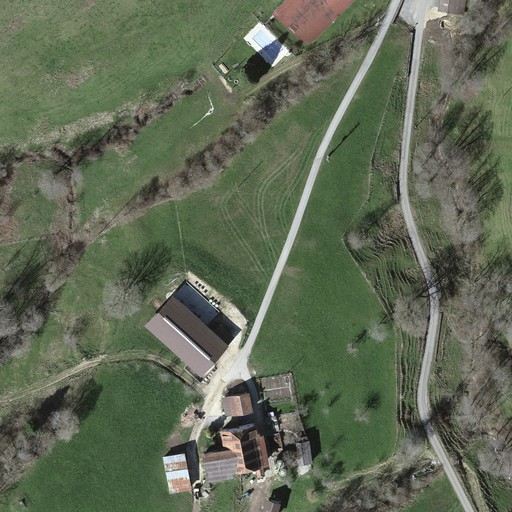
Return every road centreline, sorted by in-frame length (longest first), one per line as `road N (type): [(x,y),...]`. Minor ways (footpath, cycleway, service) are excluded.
road 1 (track): [(196,511),(198,430),(218,389),(242,364),(327,140),(397,0)]
road 2 (residential): [(470,511),(421,404),(434,299),(403,174),(423,0)]
road 3 (track): [(213,401),(147,358),(75,371),(0,401)]
road 4 (track): [(389,16),(231,104)]
road 5 (track): [(242,364),(266,395),(280,465),(267,511)]
